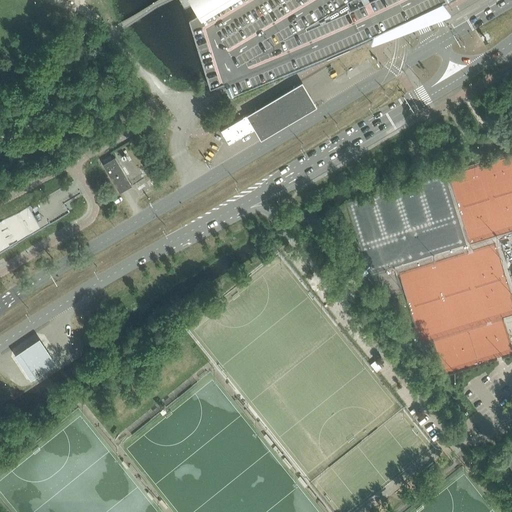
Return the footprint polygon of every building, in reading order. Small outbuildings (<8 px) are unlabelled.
[(198,12),(189,18),(210,87),(224,82),(229,95),(296,67),(330,53),(352,43),(374,33),(375,32),(362,3),(350,8),(347,1),(347,0),(191,0),(199,12),(198,12)] [(348,0),(347,1),(350,8),(362,3),(375,32),(397,23),(419,12),(441,1),(442,0),(348,0)] [(303,82),(247,115),(255,128),(261,137),(317,104),(303,82)] [(255,128),(247,115),(222,130),(230,143),(255,128)] [(132,184),(115,156),(103,163),(120,191),(132,184)] [(55,362),(39,337),(14,353),(30,378),(55,362)] [(376,360),(371,364),(377,371),(382,367),(376,360)]
